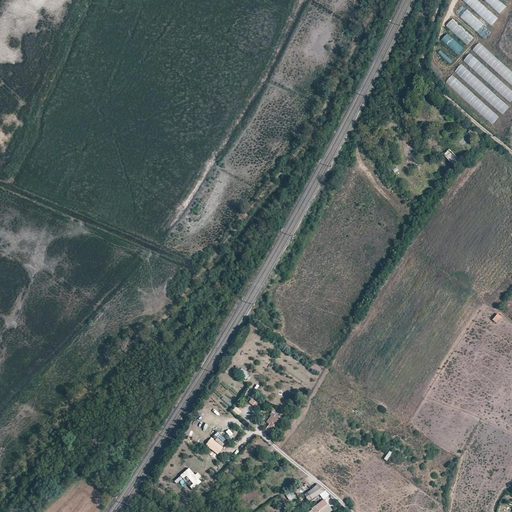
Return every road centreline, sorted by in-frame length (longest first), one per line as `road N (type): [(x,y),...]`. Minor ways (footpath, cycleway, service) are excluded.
road 1 (track): [(440,0),(422,70),(357,140)]
road 2 (track): [(422,70),(511,154)]
